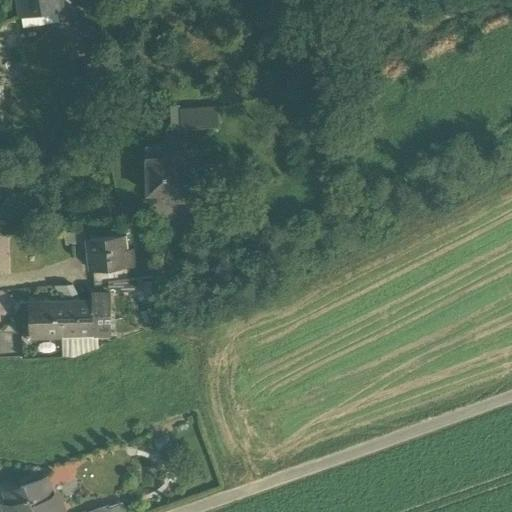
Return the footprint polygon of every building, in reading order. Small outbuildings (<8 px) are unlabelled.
[(58,0),(14,0),(18,19),(40,16),(61,13),(58,0)] [(40,16),(19,19),(21,30),(42,27),(40,16)] [(218,128),(217,110),(180,111),(181,129),(218,128)] [(163,157),(163,146),(146,146),(147,194),(164,193),(164,203),(182,203),(181,157),(163,157)] [(217,187),(216,165),(201,165),(202,187),(217,187)] [(122,235),(89,239),(93,271),(126,268),(122,235)] [(126,268),(93,271),(94,284),(129,280),(128,268),(126,268)] [(109,294),(98,294),(98,303),(93,303),(93,336),(110,331),(109,294)] [(93,303),(28,305),(29,334),(26,335),(27,342),(30,342),(30,337),(72,336),(93,336),(93,303)] [(93,336),(72,336),(72,356),(73,356),(73,357),(98,349),(93,336)] [(54,511),(44,480),(19,489),(20,492),(15,494),(12,499),(13,503),(10,504),(12,511),(54,511)]
